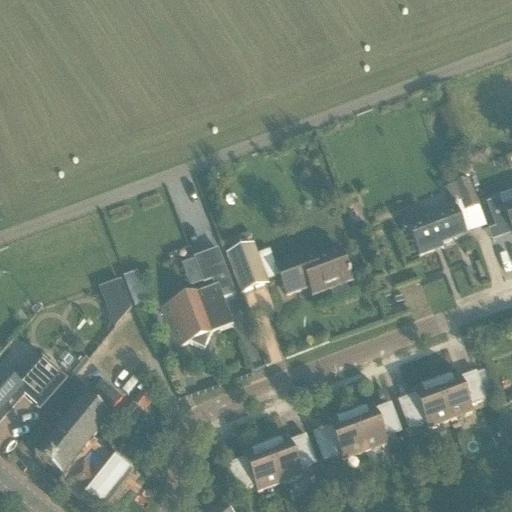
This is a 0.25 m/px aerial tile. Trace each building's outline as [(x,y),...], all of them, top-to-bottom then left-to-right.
[(478,208),(468,181),(453,187),(460,205),(463,214),(478,208)] [(511,206),(504,210),(500,200),(486,205),(494,226),(507,221),(511,233),(511,206)] [(434,249),(466,237),(454,207),(421,220),(423,225),(409,231),(419,258),(435,252),(434,249)] [(268,285),(253,245),(225,255),(240,296),(268,285)] [(214,289),(162,309),(177,349),(188,345),(204,352),(210,336),(233,328),(223,301),(235,297),(217,251),(194,260),(203,285),(212,282),(214,289)] [(313,298),(351,284),(339,252),(313,262),(311,255),(275,269),(287,298),(310,289),(313,298)] [(68,357),(66,355),(61,361),(69,368),(73,364),(74,362),(68,357)] [(1,374),(0,375),(0,423),(23,397),(38,411),(65,381),(41,360),(16,388),(1,374)] [(434,383),(449,423),(471,415),(469,408),(486,402),(475,375),(459,381),(457,377),(449,381),(447,378),(434,383)] [(101,383),(98,387),(92,395),(72,380),(38,422),(54,435),(35,459),(61,480),(85,450),(110,420),(106,416),(121,398),(101,383)] [(427,431),(449,423),(434,383),(421,388),(422,391),(413,394),(415,398),(398,404),(408,431),(425,425),(427,431)] [(157,396),(145,387),(132,404),(143,413),(157,396)] [(349,415),(364,455),(386,447),(384,440),(400,434),(390,407),(374,413),(372,409),(363,413),(362,410),(349,415)] [(342,463),(364,455),(349,415),(336,419),(337,422),(328,426),(330,429),(313,436),(323,463),(340,456),(342,463)] [(264,446),(279,487),(301,479),(298,472),(315,466),(305,439),(288,445),(287,441),(278,444),(277,441),(264,446)] [(257,495),(279,487),(264,446),(251,451),(252,454),(243,458),(244,461),(228,467),(238,495),(254,488),(257,495)] [(103,464),(92,455),(67,485),(100,511),(104,511),(133,476),(112,460),(110,463),(106,460),(103,464)]
